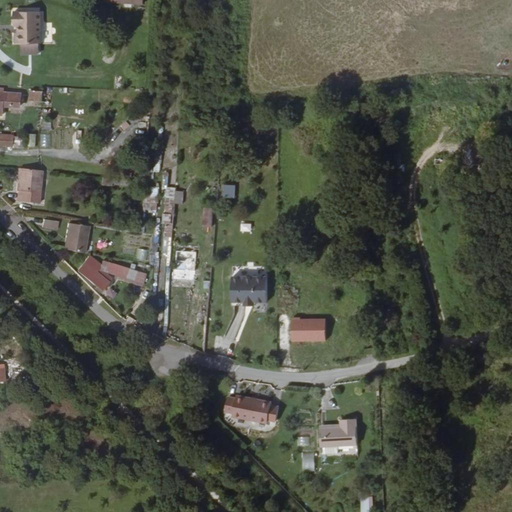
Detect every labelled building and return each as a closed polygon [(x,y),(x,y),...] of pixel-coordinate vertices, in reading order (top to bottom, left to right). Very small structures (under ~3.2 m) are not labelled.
[(20,29),(20,35),(20,47),(23,47),(23,57),(40,56),(40,46),(42,46),(41,15),(13,16),(13,29),(20,29)] [(0,107),(6,108),(11,108),(11,95),(5,95),(5,91),(0,91),(0,107)] [(32,104),(44,105),(45,96),(32,94),(32,104)] [(23,96),(11,95),(11,108),(23,108),(23,96)] [(18,149),(18,138),(2,138),(2,148),(18,149)] [(30,139),(18,138),(18,149),(30,149),(30,139)] [(174,164),(167,164),(166,183),(173,184),(174,164)] [(61,195),(63,184),(36,180),(34,201),(47,203),(48,194),(58,194),(61,195)] [(234,197),(234,184),(223,184),(222,197),(234,197)] [(165,187),(165,199),(174,199),(175,187),(165,187)] [(157,188),(145,188),(145,210),(156,211),(157,188)] [(183,188),(175,188),(175,201),(182,201),(183,188)] [(212,226),(213,208),(205,207),(203,225),(212,226)] [(161,213),(161,223),(170,223),(170,213),(161,213)] [(240,222),(240,231),(250,231),(251,223),(240,222)] [(61,227),(46,224),(45,232),(60,234),(61,227)] [(71,255),(88,258),(92,231),(71,228),(69,242),(73,243),(71,255)] [(194,281),(197,251),(177,250),(175,269),(174,269),(173,279),(194,281)] [(138,253),(137,262),(147,263),(147,254),(138,253)] [(83,274),(104,291),(106,293),(108,295),(116,284),(109,279),(107,281),(101,276),(106,271),(93,261),(83,274)] [(123,273),(111,266),(107,273),(124,284),(135,291),(139,283),(123,273)] [(246,305),(256,305),(269,305),(269,280),(248,280),(238,279),(233,279),(233,305),(246,305)] [(236,397),(229,396),(225,412),(233,413),(232,417),(268,424),(269,421),(277,423),(279,407),(272,406),(272,402),(237,395),(236,397)] [(480,401),(471,402),(474,417),(482,416),(480,401)] [(358,446),(358,418),(341,419),(341,425),(321,425),(321,447),(358,446)] [(301,454),(303,467),(314,466),(313,453),(301,454)] [(370,511),(370,497),(360,497),(360,511),(370,511)]
